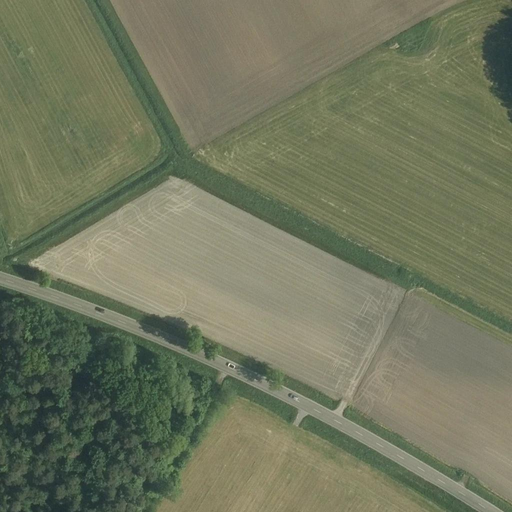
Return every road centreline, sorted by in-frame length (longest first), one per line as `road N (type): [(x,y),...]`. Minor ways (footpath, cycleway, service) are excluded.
road 1 (tertiary): [(490,511),(225,366),(0,279)]
road 2 (track): [(225,366),(137,511)]
